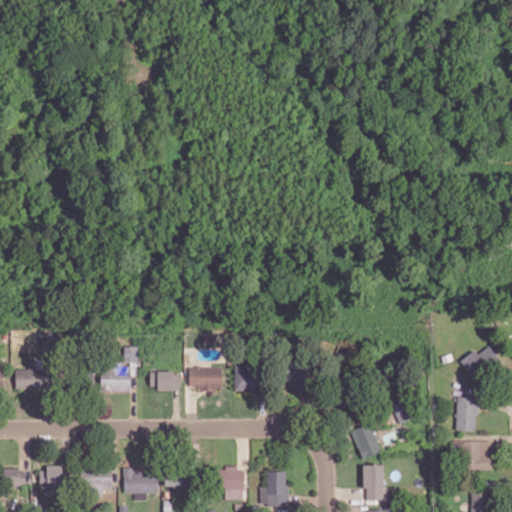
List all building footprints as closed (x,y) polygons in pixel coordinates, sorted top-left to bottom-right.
[(459,360),(474,379),(500,358),(489,344),(477,353),(473,349),(459,360)] [(123,345),(124,362),(138,362),(138,345),(123,345)] [(15,388),(50,387),(50,369),(41,369),(41,360),(28,360),(28,368),(15,368),(15,388)] [(100,390),(130,391),(131,365),(122,365),(122,361),(111,361),(111,368),(101,368),(100,390)] [(234,389),(257,388),(256,364),(234,364),(234,389)] [(221,366),(189,366),(189,388),(221,389),(221,366)] [(278,386),(290,386),(290,391),(306,392),(307,368),(279,367),(278,386)] [(93,368),(83,368),(83,385),(92,385),(93,368)] [(180,388),(180,371),(149,371),(150,389),(180,388)] [(456,430),(476,430),(477,397),(456,396),(456,430)] [(411,418),(403,399),(391,404),(399,423),(411,418)] [(360,457),(379,451),(371,423),(352,429),(360,457)] [(491,440),(451,439),(451,457),(460,457),(460,469),(491,469),(491,440)] [(383,464),(363,464),(363,488),(366,488),(366,499),(383,499),(383,464)] [(39,466),(39,485),(62,486),(62,466),(39,466)] [(111,486),(112,468),(80,466),(79,491),(103,492),(103,486),(111,486)] [(123,492),(134,492),(134,499),(146,499),(146,491),(158,491),(158,471),(133,471),(133,466),(123,466),(123,492)] [(243,467),(217,467),(217,489),(224,488),(225,499),(244,499),(243,467)] [(26,468),(3,468),(3,485),(25,485),(26,468)] [(259,486),(260,504),(287,504),(287,470),(266,471),(267,486),(259,486)] [(164,471),(164,485),(186,486),(187,471),(164,471)] [(470,511),(490,511),(491,492),(471,491),(470,511)]
